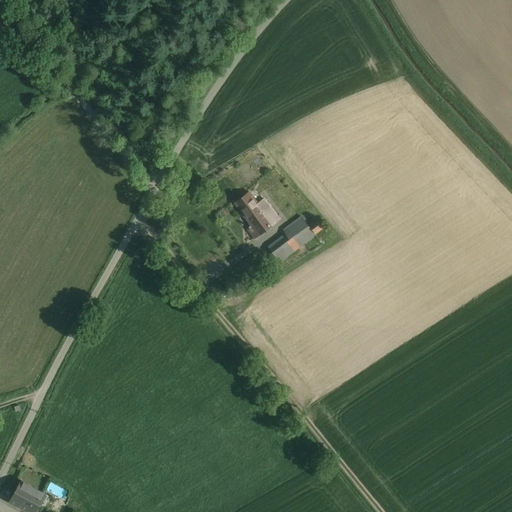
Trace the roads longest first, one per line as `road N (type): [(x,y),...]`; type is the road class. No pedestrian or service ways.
road 1 (unclassified): [(286,0),(191,123),(64,343),(0,479)]
road 2 (track): [(196,283),(380,511)]
